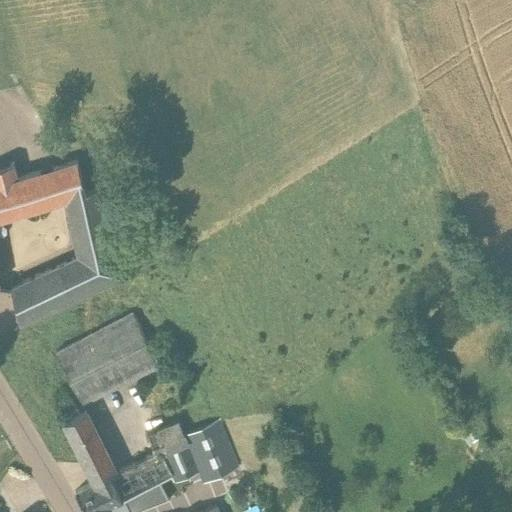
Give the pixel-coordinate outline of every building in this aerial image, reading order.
[(13,163),(0,166),(0,216),(73,199),(85,257),(11,288),(20,322),(122,279),(103,189),(87,193),(80,162),(16,177),(13,163)] [(83,405),(162,368),(136,315),(56,351),(83,405)] [(110,474),(115,471),(108,458),(109,457),(85,410),(64,420),(88,467),(89,467),(96,481),(110,474)] [(122,500),(147,487),(174,472),(166,454),(190,444),(187,437),(180,419),(147,432),(155,451),(115,471),(110,474),(122,500)] [(187,437),(190,444),(202,471),(206,479),(239,466),(220,423),(187,437)] [(122,500),(110,474),(96,481),(75,491),(87,511),(134,511),(155,504),(147,487),(122,500)] [(188,498),(228,492),(225,476),(185,483),(188,498)]
